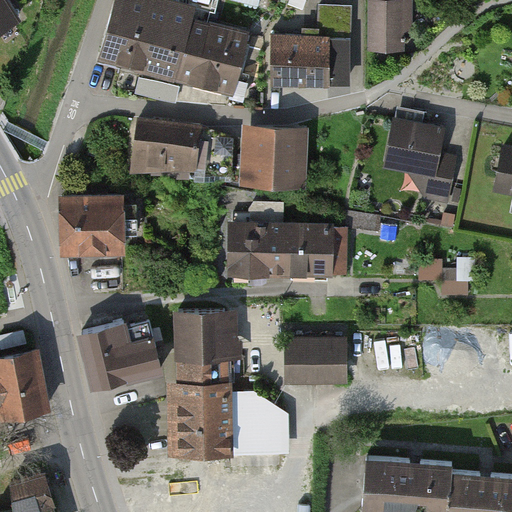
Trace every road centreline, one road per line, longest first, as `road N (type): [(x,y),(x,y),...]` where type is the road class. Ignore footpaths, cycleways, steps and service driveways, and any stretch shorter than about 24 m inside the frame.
road 1 (tertiary): [(21,206),(102,511)]
road 2 (residential): [(21,206),(38,191),(108,0)]
